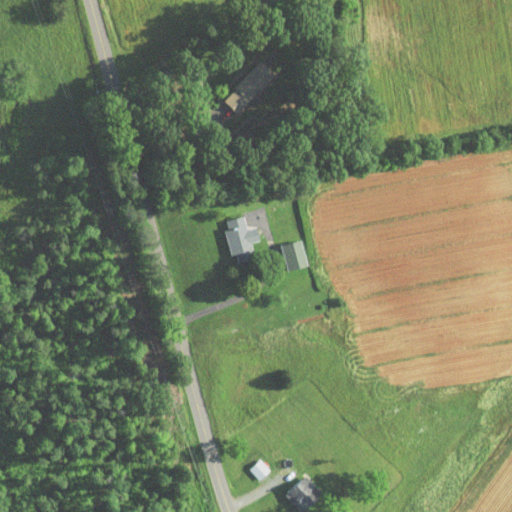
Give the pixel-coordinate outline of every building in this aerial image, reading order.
[(213,93),(228,107),(265,67),(250,54),(213,93)] [(215,213),(218,222),(214,223),(220,249),(226,248),(228,256),(245,252),(241,235),(250,233),(247,220),(237,223),(234,209),(215,213)] [(297,259),(290,233),(271,238),(278,264),(297,259)] [(248,474),(259,464),(249,452),(238,462),(248,474)] [(290,507),(313,489),(296,468),(274,486),(290,507)]
